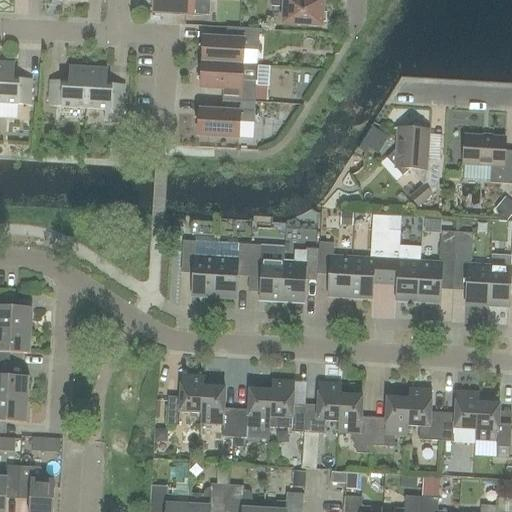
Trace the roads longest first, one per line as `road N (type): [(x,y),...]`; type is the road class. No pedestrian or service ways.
road 1 (residential): [(511,362),(174,342),(74,280)]
road 2 (residential): [(164,134),(170,35),(116,33)]
road 3 (residential): [(74,280),(65,428)]
